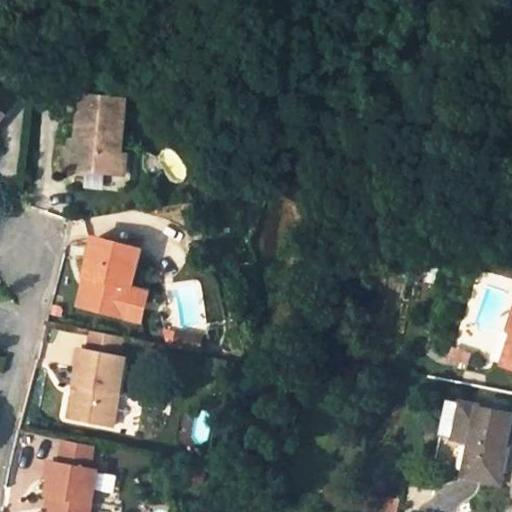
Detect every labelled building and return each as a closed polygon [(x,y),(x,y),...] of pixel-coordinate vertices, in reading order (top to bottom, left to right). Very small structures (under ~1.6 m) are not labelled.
[(111,161),(113,136),(116,87),(113,86),(74,82),(71,129),(68,159),(111,161)] [(71,129),(62,128),(61,158),(68,159),(71,129)] [(120,136),(113,136),(111,161),(119,161),(120,136)] [(85,270),(91,278),(87,298),(117,304),(123,274),(130,238),(85,229),(77,269),(85,270)] [(72,295),(87,298),(91,278),(85,270),(77,269),(72,295)] [(140,278),(123,274),(117,304),(134,307),(140,278)] [(170,323),(168,338),(198,343),(201,326),(171,320),(171,323),(170,323)] [(117,329),(84,323),(81,337),(114,343),(117,329)] [(75,373),(73,382),(68,381),(63,405),(106,413),(119,344),(114,343),(81,337),(76,336),(69,372),(75,373)] [(474,442),(467,474),(501,482),(511,424),(511,413),(466,404),(458,438),(474,442)] [(64,434),(61,453),(100,461),(103,441),(64,434)] [(56,487),(51,511),(91,511),(100,461),(61,453),(52,452),(46,486),(56,487)]
